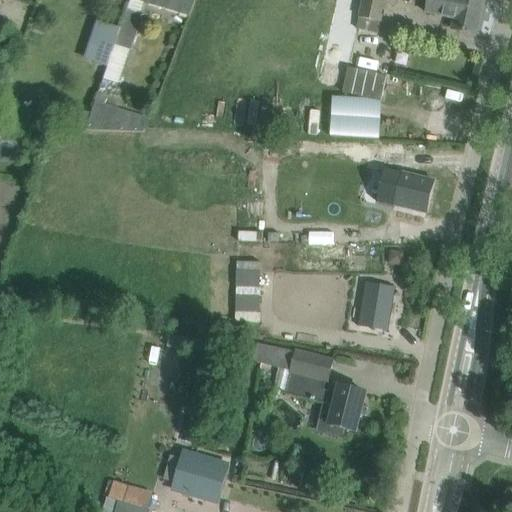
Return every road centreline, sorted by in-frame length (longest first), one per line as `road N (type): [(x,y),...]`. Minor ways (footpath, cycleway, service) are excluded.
road 1 (residential): [(418,422),(511,10)]
road 2 (tertiary): [(452,430),(511,149)]
